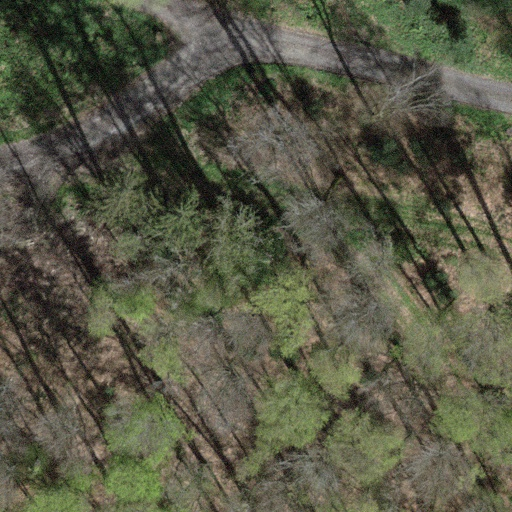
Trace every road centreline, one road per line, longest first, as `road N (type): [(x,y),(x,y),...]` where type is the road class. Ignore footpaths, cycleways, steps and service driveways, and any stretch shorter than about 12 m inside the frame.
road 1 (track): [(0,164),(219,185),(511,256)]
road 2 (track): [(511,104),(125,0)]
road 3 (track): [(333,211),(511,470)]
